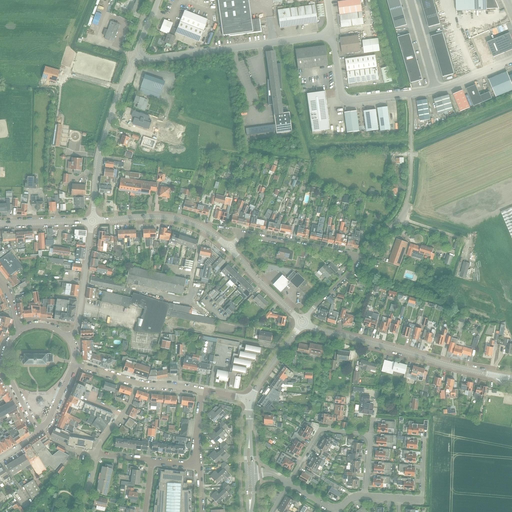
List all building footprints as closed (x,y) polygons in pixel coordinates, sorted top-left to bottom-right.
[(135,12),(140,0),(135,0),(134,3),(131,2),(128,9),(135,12)] [(230,35),(260,31),(258,19),(251,20),(250,16),(241,18),(238,0),(217,0),(222,35),(230,34),(230,35)] [(349,0),(338,2),(340,14),(362,11),(360,0),(349,0)] [(387,0),(388,4),(390,12),(392,18),(394,23),(395,28),(407,24),(405,20),(404,15),(402,8),(400,0),(399,0),(387,0)] [(435,7),(433,0),(420,0),(421,2),(424,10),(425,16),(427,22),(428,27),(440,24),(439,19),(437,13),(435,7)] [(499,8),(495,0),(455,0),(456,11),(487,10),(487,9),(499,8)] [(187,4),(177,29),(173,28),(171,22),(165,20),(164,21),(160,30),(161,31),(168,34),(164,42),(172,45),(174,39),(191,46),(193,39),(199,42),(210,13),(187,4)] [(316,5),(317,17),(325,16),(323,4),(316,5)] [(317,23),(314,5),(277,10),(280,28),(317,23)] [(338,15),(339,28),(364,24),(362,11),(340,14),(338,15)] [(127,23),(112,18),(103,41),(118,46),(127,23)] [(433,45),(436,52),(438,60),(440,68),(442,77),(454,73),(452,65),(449,56),(447,49),(445,41),(443,33),(431,36),(433,45)] [(493,57),(511,49),(511,38),(509,33),(487,42),(493,57)] [(417,60),(414,52),(412,43),(409,34),(398,37),(400,47),(403,55),(403,56),(405,63),(407,72),(410,82),(422,79),(419,68),(417,60)] [(342,53),(352,52),(360,51),(358,35),(340,38),(342,53)] [(295,49),(298,69),(327,65),(325,45),(295,49)] [(291,131),(289,112),(282,113),(279,89),(281,89),(280,63),(275,64),(274,51),(273,51),(273,53),(270,53),(269,53),(270,60),(267,60),(270,79),(267,80),(267,79),(268,105),(269,105),(273,104),(274,114),(275,124),(245,128),(246,135),(276,131),(276,133),(291,131)] [(379,80),(377,67),(375,55),(345,59),(349,84),(379,80)] [(56,82),(59,70),(45,66),(42,78),(56,82)] [(381,68),(384,83),(392,81),(389,66),(381,68)] [(511,84),(509,76),(507,72),(498,75),(505,93),(511,89),(511,84)] [(134,102),(138,104),(137,107),(144,110),(147,102),(146,102),(147,100),(143,98),(145,94),(159,99),(165,81),(145,75),(139,92),(140,93),(139,97),(136,96),(134,102)] [(496,97),(505,93),(498,75),(488,79),(496,97)] [(475,85),(466,88),(473,106),(492,98),(489,92),(480,96),(475,85)] [(462,90),(453,94),(460,111),(470,107),(462,90)] [(330,129),(326,104),(325,91),(320,91),(320,92),(306,93),(312,132),(330,129)] [(438,114),(453,110),(449,95),(434,99),(438,114)] [(416,101),(419,121),(429,119),(427,99),(416,101)] [(387,106),(377,108),(380,131),(391,129),(387,106)] [(357,109),(345,111),(347,131),(359,129),(357,109)] [(376,109),(364,111),(366,131),(378,129),(376,109)] [(133,110),(131,115),(135,116),(133,122),(137,123),(136,125),(142,127),(143,125),(147,127),(148,123),(150,124),(151,121),(148,120),(149,116),(145,115),(145,114),(140,112),(139,113),(133,110)] [(52,146),(57,147),(60,125),(55,124),(52,146)] [(126,146),(129,137),(123,135),(120,144),(126,146)] [(154,141),(145,138),(143,144),(152,147),(154,141)] [(73,173),(80,174),(80,170),(81,171),(82,159),(72,158),(72,162),(68,162),(68,169),(74,170),(73,173)] [(99,193),(105,193),(105,188),(104,188),(105,185),(106,185),(106,183),(106,182),(104,182),(105,180),(106,180),(107,176),(110,177),(115,177),(116,175),(116,169),(114,169),(105,168),(104,176),(101,176),(99,193)] [(165,174),(158,173),(157,181),(164,182),(165,174)] [(25,187),(35,187),(36,178),(35,177),(35,176),(33,176),(28,176),(27,176),(26,176),(26,177),(25,177),(25,187)] [(156,191),(157,182),(150,182),(150,183),(121,178),(119,189),(149,194),(150,190),(156,191)] [(71,195),(84,196),(85,185),(72,184),(71,195)] [(169,198),(170,187),(163,186),(163,185),(160,185),(159,196),(169,198)] [(216,194),(215,196),(214,201),(224,204),(224,203),(225,199),(225,197),(216,194)] [(56,203),(58,203),(58,195),(55,196),(55,198),(52,198),(52,202),(49,203),(49,211),(56,210),(56,203)] [(31,202),(31,206),(37,206),(37,210),(37,211),(38,211),(43,211),(44,211),(44,210),(44,203),(44,202),(43,202),(41,202),(39,196),(32,196),(32,202),(31,202)] [(197,207),(196,212),(207,215),(208,210),(209,207),(204,206),(198,204),(200,197),(197,196),(195,201),(197,202),(197,204),(196,207),(197,207)] [(76,207),(84,207),(84,197),(76,197),(76,207)] [(6,206),(10,206),(10,199),(6,199),(6,203),(0,203),(0,211),(7,211),(6,206)] [(238,215),(244,201),(239,199),(237,205),(238,205),(234,215),(233,214),(231,222),(237,223),(238,215)] [(183,209),(196,212),(197,207),(196,207),(197,204),(192,203),(193,202),(185,200),(183,209)] [(16,214),(26,215),(27,210),(27,204),(22,204),(21,209),(17,208),(16,214)] [(251,215),(254,206),(249,204),(248,206),(246,213),(245,214),(245,215),(245,217),(243,225),(249,226),(251,215)] [(246,213),(248,206),(245,205),(243,212),(241,212),(240,216),(239,216),(238,224),(243,225),(245,217),(245,215),(245,214),(246,213)] [(511,206),(501,212),(511,238),(511,206)] [(214,218),(220,220),(222,212),(221,212),(222,209),(220,209),(220,207),(217,207),(214,218)] [(250,226),(255,227),(257,219),(257,218),(259,212),(254,210),(251,217),(251,218),(250,226)] [(282,216),(279,215),(277,220),(276,219),(274,223),(273,231),(278,232),(280,221),(282,216)] [(299,216),(298,218),(296,225),(298,226),(296,236),(302,237),(303,229),(304,225),(302,224),(303,217),(299,216)] [(309,238),(315,240),(318,224),(320,216),(318,216),(318,217),(316,216),(314,226),(315,226),(314,233),(311,232),(309,238)] [(279,232),(285,233),(286,226),(284,225),(285,222),(285,223),(287,218),(284,217),(281,224),(279,232)] [(286,226),(285,233),(286,234),(286,235),(289,235),(290,234),(290,235),(292,227),(293,224),(296,225),(298,218),(295,218),(295,219),(292,218),(291,223),(289,223),(289,226),(286,226)] [(257,219),(255,227),(265,229),(266,224),(262,223),(262,221),(257,219)] [(171,232),(171,231),(167,230),(167,228),(161,227),(159,239),(169,240),(171,232)] [(334,244),(339,245),(343,228),(340,227),(339,234),(336,233),(334,244)] [(143,230),(143,232),(140,232),(140,237),(143,237),(143,238),(146,238),(147,247),(150,247),(150,246),(149,229),(143,230)] [(322,241),(327,242),(330,230),(327,229),(326,235),(323,235),(322,241)] [(79,242),(85,243),(86,231),(75,230),(74,239),(79,239),(79,242)] [(130,238),(134,238),(134,241),(139,241),(139,232),(135,232),(135,230),(129,230),(130,238)] [(24,232),(24,240),(34,240),(33,231),(24,232)] [(100,231),(98,240),(111,242),(113,242),(113,236),(104,236),(105,232),(100,231)] [(8,232),(9,241),(10,240),(11,244),(13,248),(17,247),(16,239),(15,240),(14,232),(8,232)] [(24,240),(24,232),(18,232),(16,232),(16,239),(17,247),(17,248),(21,248),(21,244),(25,244),(24,240)] [(173,233),(171,232),(169,240),(168,243),(176,245),(176,243),(179,235),(177,234),(178,233),(174,232),(173,233)] [(352,247),(354,235),(352,234),(351,240),(348,240),(346,246),(352,247)] [(176,243),(182,245),(185,236),(181,235),(179,235),(176,243)] [(182,245),(188,247),(191,238),(189,238),(189,237),(185,236),(182,245)] [(191,238),(188,247),(194,249),(197,240),(193,238),(193,239),(191,238)] [(408,242),(397,238),(388,261),(400,266),(408,242)] [(111,242),(98,240),(98,246),(97,250),(103,251),(103,243),(111,244),(111,242)] [(424,254),(427,246),(421,245),(421,247),(410,243),(408,249),(408,250),(406,255),(411,257),(412,253),(423,257),(424,254)] [(71,260),(73,249),(53,246),(52,253),(64,255),(63,259),(49,257),(48,262),(63,264),(64,259),(71,260)] [(424,254),(431,257),(430,259),(432,260),(434,254),(432,253),(433,248),(427,246),(424,254)] [(202,256),(209,258),(210,258),(211,249),(201,247),(199,255),(198,262),(200,263),(202,256)] [(0,256),(9,251),(8,248),(0,251),(0,254),(0,255),(0,256)] [(283,259),(284,256),(288,257),(288,259),(292,259),(293,252),(290,251),(290,250),(280,248),(279,254),(278,253),(278,254),(277,254),(276,258),(283,259)] [(211,268),(212,267),(212,266),(220,257),(211,249),(210,258),(209,258),(205,263),(202,278),(209,279),(211,268)] [(0,270),(1,271),(16,259),(10,251),(0,258),(0,270)] [(444,263),(450,265),(453,256),(447,254),(444,263)] [(222,270),(219,268),(225,262),(220,257),(212,266),(212,267),(215,269),(214,270),(215,272),(214,274),(216,276),(222,270)] [(89,270),(96,272),(98,264),(98,260),(91,258),(89,270)] [(16,259),(1,271),(7,279),(16,273),(15,272),(23,267),(16,259)] [(193,262),(185,260),(184,267),(192,268),(193,262)] [(470,263),(463,261),(459,276),(466,278),(470,263)] [(81,271),(82,265),(65,262),(64,265),(72,266),(72,270),(81,271)] [(112,269),(111,269),(105,268),(105,266),(98,264),(96,272),(106,274),(111,275),(112,269)] [(225,275),(232,269),(228,264),(221,271),(225,275)] [(322,273),(327,278),(332,272),(334,274),(337,270),(332,265),(329,269),(324,264),(319,270),(317,272),(321,275),(322,273)] [(182,294),(185,278),(129,267),(126,283),(182,294)] [(225,275),(230,280),(231,279),(236,273),(232,269),(225,275)] [(293,271),(285,279),(289,282),(290,281),(297,287),(301,284),(303,286),(307,283),(297,273),(296,274),(293,271)] [(16,273),(7,279),(13,287),(17,284),(18,284),(20,282),(14,275),(16,274),(16,273)] [(234,284),(241,277),(236,273),(231,279),(230,280),(234,284)] [(289,282),(285,279),(282,275),(273,284),(281,291),(289,283),(289,282)] [(121,290),(122,283),(91,277),(90,284),(121,290)] [(234,284),(238,288),(245,281),(241,277),(234,284)] [(238,288),(243,292),(249,285),(245,281),(238,288)] [(62,289),(65,289),(65,292),(64,294),(77,296),(79,285),(63,283),(62,289)] [(348,283),(346,292),(353,294),(355,285),(348,283)] [(249,285),(243,292),(247,297),(254,290),(249,285)] [(98,293),(99,289),(96,289),(95,288),(87,287),(86,298),(89,299),(95,299),(95,295),(95,293),(98,293)] [(31,306),(32,310),(32,317),(40,318),(40,307),(37,288),(35,288),(36,292),(33,293),(34,303),(29,304),(29,306),(31,306)] [(131,301),(130,301),(131,298),(103,291),(101,301),(129,308),(130,305),(136,306),(135,308),(140,310),(140,308),(146,310),(141,325),(136,324),(134,331),(161,333),(170,304),(133,293),(131,301)] [(263,308),(268,303),(258,294),(255,298),(252,295),(247,300),(250,303),(254,299),(263,308)] [(60,320),(74,322),(77,300),(69,299),(69,300),(57,299),(54,319),(60,320)] [(6,302),(0,304),(0,308),(1,311),(8,308),(6,302)] [(230,306),(225,311),(229,315),(236,308),(231,304),(230,306)] [(330,313),(328,321),(336,324),(339,312),(333,311),(334,305),(332,305),(329,313),(330,313)] [(32,317),(32,310),(31,306),(29,306),(27,306),(28,310),(23,310),(24,317),(32,317)] [(320,308),(320,310),(318,318),(325,321),(328,310),(320,308)] [(348,324),(352,325),(354,325),(355,322),(353,322),(354,316),(346,314),(347,309),(343,308),(340,318),(344,319),(344,320),(343,325),(347,326),(348,324)] [(277,320),(278,320),(277,325),(284,326),(286,317),(274,315),(271,314),(271,313),(269,311),(265,316),(268,318),(269,316),(277,318),(277,320)] [(364,325),(369,327),(371,319),(373,312),(367,311),(364,325)] [(215,319),(188,314),(187,320),(214,325),(215,319)] [(375,320),(371,319),(369,327),(376,328),(379,314),(377,314),(376,317),(375,320)] [(0,324),(8,328),(11,318),(3,316),(0,315),(0,324)] [(386,322),(382,321),(380,329),(386,331),(387,327),(389,327),(392,319),(387,318),(386,322)] [(90,329),(91,326),(95,327),(95,326),(97,327),(97,325),(94,325),(94,324),(93,323),(87,322),(87,321),(82,320),(82,322),(81,328),(84,328),(90,329)] [(397,334),(400,321),(397,320),(396,324),(393,323),(390,332),(397,334)] [(409,337),(412,338),(414,332),(411,331),(414,320),(411,320),(409,327),(405,326),(402,335),(409,337)] [(415,330),(414,332),(412,338),(419,340),(423,326),(420,326),(418,331),(415,330)] [(90,329),(84,328),(84,330),(81,331),(81,337),(93,336),(98,336),(98,332),(93,332),(92,329),(90,329)] [(270,341),(271,333),(260,331),(260,329),(257,329),(256,335),(259,336),(258,339),(270,341)] [(432,329),(431,333),(427,332),(428,330),(425,329),(423,337),(426,338),(425,340),(431,342),(432,338),(433,338),(435,330),(432,329)] [(443,345),(447,330),(443,329),(442,335),(439,334),(436,343),(443,345)] [(457,339),(451,337),(449,344),(447,351),(453,353),(453,354),(462,356),(463,353),(471,356),(472,350),(456,345),(457,339)] [(216,343),(238,347),(239,342),(217,338),(216,343)] [(492,356),(495,341),(491,340),(490,347),(486,346),(485,355),(492,356)] [(323,356),(325,346),(310,343),(310,345),(299,343),(298,351),(323,356)] [(217,369),(215,379),(227,381),(227,380),(230,380),(228,386),(238,388),(240,377),(239,377),(240,374),(244,375),(246,368),(249,369),(251,361),(254,362),(256,354),(259,355),(261,347),(245,344),(244,352),(240,351),(238,358),(234,357),(231,372),(229,372),(217,369)] [(349,361),(351,352),(338,350),(338,352),(336,352),(334,360),(332,360),(330,369),(336,370),(337,361),(344,362),(344,360),(349,361)] [(101,357),(110,359),(111,355),(99,352),(98,355),(92,353),(91,353),(91,351),(90,351),(82,351),(82,359),(84,361),(90,361),(99,364),(99,363),(101,357)] [(46,362),(53,362),(53,353),(52,353),(52,354),(46,354),(46,353),(45,353),(45,354),(42,354),(42,353),(41,353),(41,354),(37,354),(37,353),(37,354),(33,354),(33,353),(32,353),(32,354),(29,354),(29,353),(28,353),(28,354),(24,354),(24,353),(24,356),(21,356),(21,362),(24,362),(24,365),(24,364),(28,364),(28,365),(29,365),(29,364),(32,364),(32,365),(33,365),(33,364),(37,364),(37,365),(37,364),(41,364),(41,365),(42,365),(42,364),(45,364),(45,365),(46,365),(46,362)] [(199,361),(200,355),(193,354),(192,357),(186,356),(186,359),(184,358),(183,362),(182,368),(190,369),(197,371),(199,361)] [(197,371),(208,373),(210,365),(201,363),(202,356),(200,355),(199,361),(197,371)] [(101,357),(99,363),(101,364),(100,365),(109,368),(110,362),(112,362),(112,364),(115,365),(116,361),(117,360),(110,359),(101,357)] [(136,363),(126,360),(125,364),(123,370),(132,373),(136,363)] [(366,361),(361,360),(359,366),(363,367),(362,369),(370,371),(370,370),(375,372),(377,365),(366,362),(366,361)] [(407,367),(407,365),(395,363),(384,361),(382,372),(393,374),(394,371),(405,374),(404,377),(407,378),(410,368),(407,367)] [(136,363),(132,373),(139,375),(139,377),(141,377),(146,379),(150,368),(145,366),(146,364),(145,364),(142,362),(141,365),(136,363)] [(179,373),(179,363),(178,364),(178,362),(177,362),(177,366),(170,366),(170,373),(177,373),(179,373)] [(150,370),(147,379),(156,379),(167,377),(167,370),(156,371),(156,370),(152,370),(153,367),(152,366),(150,370)] [(292,371),(285,366),(281,371),(288,376),(290,378),(292,376),(290,374),(292,371)] [(410,379),(415,380),(416,378),(419,368),(413,366),(410,379)] [(415,380),(416,378),(418,379),(418,380),(422,381),(423,379),(425,380),(427,372),(424,371),(425,369),(419,368),(416,378),(415,380)] [(288,376),(281,371),(278,376),(286,382),(287,382),(289,380),(286,379),(288,376)] [(82,381),(86,383),(87,380),(91,381),(92,376),(79,372),(76,380),(82,382),(82,381)] [(278,376),(271,386),(278,391),(279,390),(281,392),(284,388),(282,386),(284,384),(285,385),(293,385),(293,383),(287,382),(286,382),(278,376)] [(439,392),(441,382),(440,382),(441,378),(435,376),(433,384),(437,385),(435,391),(439,392)] [(446,385),(445,388),(450,390),(451,396),(455,396),(455,398),(458,397),(458,389),(452,389),(454,380),(448,378),(446,385)] [(473,383),(467,381),(466,384),(462,383),(461,389),(470,391),(470,392),(469,392),(468,396),(472,396),(473,391),(472,391),(473,383)] [(70,395),(67,401),(72,403),(71,406),(73,407),(77,409),(82,411),(83,408),(79,406),(80,404),(82,405),(84,401),(82,400),(81,400),(79,399),(85,386),(75,382),(70,395)] [(122,400),(123,396),(121,395),(120,398),(115,397),(117,390),(115,389),(116,386),(105,382),(103,388),(114,392),(112,397),(115,398),(115,399),(121,403),(122,400)] [(274,396),(278,391),(271,386),(264,395),(271,401),(273,402),(279,403),(280,397),(275,397),(274,396)] [(476,393),(480,393),(479,395),(484,395),(483,402),(485,402),(486,396),(485,396),(487,387),(481,386),(481,388),(477,387),(476,393)] [(2,396),(6,404),(13,400),(8,392),(2,396)] [(147,400),(146,402),(151,403),(150,406),(154,406),(156,406),(156,411),(158,395),(149,394),(147,400)] [(361,401),(359,412),(372,414),(373,404),(366,403),(367,402),(369,402),(370,395),(361,394),(360,401),(361,401)] [(264,395),(259,402),(264,406),(261,409),(270,412),(273,409),(268,406),(271,401),(264,395)] [(188,397),(186,413),(188,414),(189,408),(193,408),(193,406),(194,398),(188,397)] [(0,407),(0,421),(0,420),(0,417),(6,414),(17,408),(13,400),(6,404),(3,405),(0,407)] [(67,401),(61,415),(76,422),(79,423),(80,420),(78,419),(69,415),(73,407),(71,406),(72,403),(67,401)] [(83,408),(82,411),(97,417),(101,419),(107,425),(108,424),(109,422),(111,418),(113,413),(91,405),(86,403),(85,403),(83,408)] [(215,406),(212,409),(215,413),(219,417),(222,420),(228,415),(223,410),(226,406),(219,404),(218,407),(215,406)] [(343,419),(343,416),(345,405),(339,405),(336,405),(334,414),(338,414),(338,415),(337,419),(343,419)] [(19,412),(17,408),(6,414),(8,418),(19,412)] [(215,413),(212,409),(207,415),(214,422),(219,417),(215,413)] [(128,411),(126,415),(133,418),(135,419),(137,415),(135,414),(128,411)] [(12,418),(14,422),(22,418),(19,412),(8,418),(5,420),(4,421),(5,423),(12,418)] [(326,423),(327,419),(335,420),(336,415),(322,413),(322,414),(320,413),(319,421),(321,421),(321,422),(326,423)] [(61,415),(56,426),(64,429),(64,430),(69,432),(72,433),(73,431),(74,431),(75,429),(76,429),(77,428),(79,423),(76,422),(61,415)] [(265,415),(264,424),(268,424),(268,423),(273,423),(273,420),(277,420),(278,416),(274,416),(274,415),(271,415),(271,416),(265,415)] [(102,432),(107,425),(102,419),(97,417),(91,425),(102,432)] [(16,427),(24,423),(22,418),(14,422),(15,425),(12,426),(14,428),(16,427)] [(130,429),(135,422),(130,418),(125,425),(130,429)] [(216,433),(223,441),(229,435),(224,430),(228,426),(227,425),(223,421),(220,424),(220,426),(220,430),(216,433)] [(302,429),(310,434),(314,429),(309,426),(311,423),(304,421),(302,425),(304,426),(302,429)] [(394,429),(395,422),(385,421),(385,424),(378,423),(378,431),(387,432),(388,428),(394,429)] [(30,435),(24,423),(16,427),(14,428),(9,431),(14,439),(17,444),(30,435)] [(408,434),(418,434),(419,431),(423,431),(424,425),(413,424),(413,425),(409,425),(409,428),(407,427),(406,431),(408,431),(408,434)] [(67,436),(68,433),(55,427),(50,436),(62,441),(64,435),(67,436)] [(307,440),(310,434),(302,429),(300,428),(298,432),(295,432),(293,435),(301,439),(303,437),(307,440)] [(218,440),(221,444),(224,441),(223,441),(216,433),(213,430),(208,435),(215,443),(218,440)] [(1,433),(2,435),(0,435),(0,453),(0,454),(15,444),(10,435),(7,437),(6,436),(9,434),(7,431),(4,433),(3,431),(1,433)] [(44,433),(38,437),(44,446),(45,446),(50,442),(47,437),(44,433)] [(377,437),(376,445),(386,445),(386,442),(393,443),(394,435),(384,434),(384,438),(377,437)] [(64,435),(62,441),(67,443),(67,446),(92,450),(93,447),(95,447),(95,441),(69,436),(69,437),(67,436),(64,435)] [(301,439),(293,435),(292,438),(296,440),(293,445),(301,450),(304,445),(300,442),(301,439)] [(328,436),(327,439),(323,437),(322,440),(321,442),(330,448),(332,444),(335,446),(338,442),(328,436)] [(407,447),(417,448),(418,441),(411,440),(411,437),(405,436),(404,444),(407,444),(407,447)] [(46,469),(45,468),(49,465),(55,470),(61,463),(63,463),(69,456),(64,453),(66,449),(58,445),(56,448),(59,450),(53,455),(45,447),(38,437),(30,443),(30,444),(29,444),(23,448),(22,448),(25,453),(24,454),(37,475),(46,469)] [(181,443),(182,441),(186,441),(186,438),(179,437),(179,440),(178,443),(178,445),(178,446),(177,453),(184,454),(185,444),(181,443)] [(352,448),(362,449),(362,443),(356,442),(356,439),(348,439),(347,443),(348,445),(352,445),(352,448)] [(221,450),(217,453),(221,458),(224,461),(230,456),(225,451),(229,447),(228,445),(224,441),(221,444),(220,444),(221,450)] [(328,451),(330,448),(321,442),(320,444),(319,444),(317,447),(323,450),(321,454),(326,458),(327,458),(331,452),(328,451)] [(301,450),(293,445),(290,450),(288,449),(286,451),(292,455),(293,452),(298,455),(301,450)] [(361,455),(362,449),(352,448),(352,451),(349,451),(348,452),(347,457),(354,457),(355,454),(361,455)] [(382,451),(376,451),(375,458),(385,459),(385,456),(389,456),(389,449),(383,448),(382,451)] [(217,453),(214,450),(210,454),(209,455),(216,463),(221,458),(217,453)] [(403,450),(403,457),(406,458),(406,461),(416,462),(416,454),(410,454),(410,451),(403,450)] [(282,465),(283,464),(290,469),(294,463),(289,460),(291,457),(282,452),(279,457),(280,457),(277,462),(282,465)] [(19,457),(25,467),(27,470),(32,467),(23,454),(19,457)] [(324,462),(326,458),(321,454),(319,458),(313,455),(311,458),(310,460),(319,466),(322,467),(325,462),(324,462)] [(14,459),(21,469),(25,467),(19,457),(14,459)] [(354,460),(354,457),(347,457),(347,461),(348,462),(351,463),(351,465),(347,465),(347,466),(352,466),(360,467),(361,461),(354,460)] [(21,469),(14,459),(10,462),(17,472),(21,469)] [(319,466),(310,460),(309,462),(308,462),(307,465),(312,469),(311,471),(318,475),(321,471),(317,469),(319,466)] [(219,494),(223,499),(226,502),(231,496),(227,491),(231,487),(227,483),(229,482),(229,480),(228,479),(231,476),(225,471),(230,467),(229,466),(225,461),(224,462),(221,464),(222,467),(222,470),(218,474),(222,478),(225,481),(226,482),(222,485),(222,487),(223,491),(219,494)] [(17,472),(10,462),(6,465),(12,475),(17,472)] [(381,465),(375,465),(374,472),(384,473),(384,470),(391,470),(391,463),(382,462),(381,465)] [(405,475),(415,476),(415,468),(408,468),(409,464),(399,463),(398,471),(405,471),(405,475)] [(102,466),(101,473),(111,475),(113,466),(105,464),(105,467),(102,466)] [(59,474),(65,468),(61,465),(56,471),(59,474)] [(132,476),(140,477),(140,471),(136,470),(137,467),(130,466),(129,469),(132,470),(132,476)] [(360,467),(352,466),(347,466),(347,469),(346,469),(345,470),(345,475),(355,475),(355,472),(360,473),(360,467)] [(0,475),(3,480),(9,477),(2,467),(0,468),(0,475)] [(190,511),(191,509),(189,509),(189,506),(191,506),(191,501),(189,501),(189,498),(191,498),(190,493),(189,493),(189,489),(185,490),(186,485),(183,485),(184,472),(180,471),(179,473),(173,472),(173,471),(164,469),(164,471),(160,471),(158,489),(156,489),(155,498),(157,498),(156,505),(154,504),(153,511),(190,511)] [(218,474),(215,470),(209,476),(217,483),(222,478),(218,474)] [(310,481),(314,475),(311,473),(310,476),(303,472),(299,478),(306,483),(308,480),(310,481)] [(101,473),(99,479),(109,482),(111,475),(101,473)] [(131,483),(128,482),(121,481),(121,484),(125,485),(134,486),(135,483),(139,484),(140,477),(132,476),(131,483)] [(348,485),(352,486),(358,486),(358,483),(359,483),(359,480),(353,479),(353,476),(346,476),(346,479),(346,481),(348,481),(348,485)] [(373,478),(373,486),(383,487),(383,483),(389,484),(390,477),(380,476),(380,479),(373,478)] [(403,489),(413,489),(414,482),(407,481),(408,478),(398,477),(397,485),(404,485),(403,489)] [(32,499),(42,493),(33,479),(23,486),(32,499)] [(99,479),(98,486),(108,488),(109,482),(99,479)] [(332,498),(336,500),(340,493),(337,491),(340,486),(331,481),(330,484),(333,486),(328,494),(333,497),(332,498)] [(108,488),(98,486),(96,493),(106,495),(108,488)] [(137,500),(138,493),(133,493),(134,488),(128,487),(127,492),(129,492),(128,498),(137,500)] [(219,494),(216,491),(210,496),(215,501),(212,503),(215,507),(218,507),(219,505),(218,503),(223,499),(219,494)] [(284,501),(293,506),(294,505),(292,504),(294,501),(295,502),(297,499),(291,495),(290,498),(287,496),(284,501)] [(108,511),(108,508),(105,507),(107,499),(95,497),(94,505),(101,506),(101,509),(108,511)] [(284,501),(281,506),(288,510),(290,507),(292,508),(293,506),(284,501)] [(19,506),(17,503),(14,505),(17,508),(18,507),(20,511),(24,511),(20,506),(19,506)]
